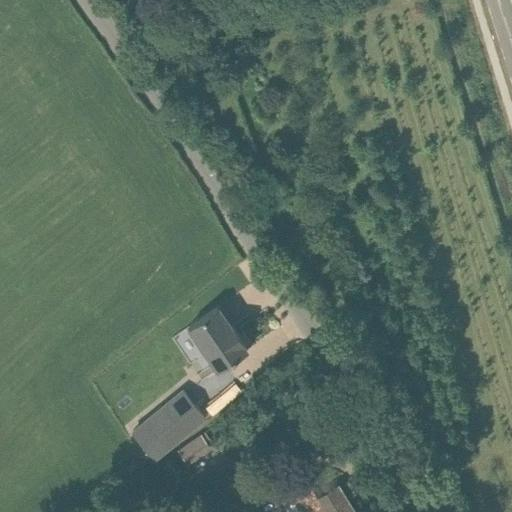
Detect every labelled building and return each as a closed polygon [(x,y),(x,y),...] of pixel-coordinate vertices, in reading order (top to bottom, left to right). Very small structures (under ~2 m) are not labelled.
[(230,327),(217,307),(188,327),(218,370),(247,350),(242,343),(244,342),(233,325),(230,327)] [(181,388),(141,421),(165,450),(205,418),(181,388)] [(199,436),(178,450),(187,463),(208,449),(199,436)] [(321,495),(301,464),(280,477),(302,511),(352,511),(336,487),(321,495)] [(147,505),(165,492),(155,479),(154,479),(137,492),(147,505)]
